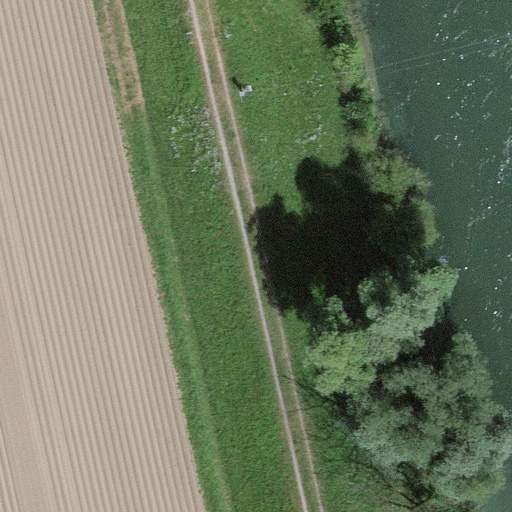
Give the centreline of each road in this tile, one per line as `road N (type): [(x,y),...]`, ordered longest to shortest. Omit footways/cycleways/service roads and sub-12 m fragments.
road 1 (track): [(199,0),(317,511)]
road 2 (track): [(113,0),(145,152)]
